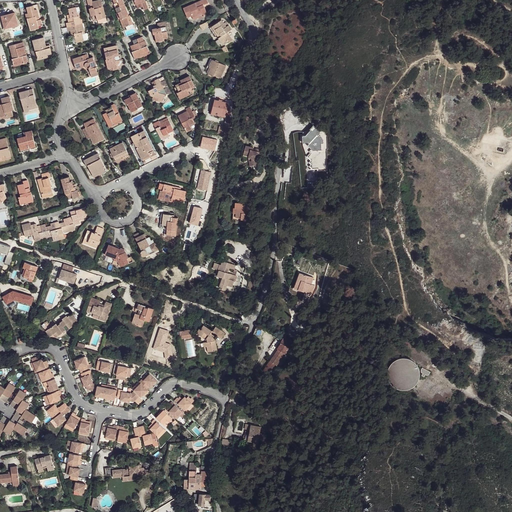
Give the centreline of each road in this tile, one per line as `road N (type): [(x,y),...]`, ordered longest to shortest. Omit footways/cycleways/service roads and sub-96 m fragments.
road 1 (residential): [(225,400),(268,284),(280,142),(259,109),(256,49),(234,0)]
road 2 (residential): [(102,411),(140,412),(175,381),(225,400)]
road 3 (residential): [(0,348),(55,349),(75,396),(102,411)]
